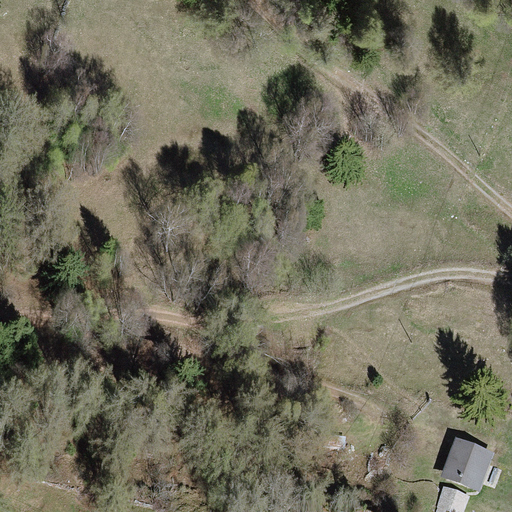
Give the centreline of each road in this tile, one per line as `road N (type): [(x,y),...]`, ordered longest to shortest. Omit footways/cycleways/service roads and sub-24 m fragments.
road 1 (track): [(257,0),(314,58),(511,205)]
road 2 (track): [(511,278),(460,271),(316,318)]
